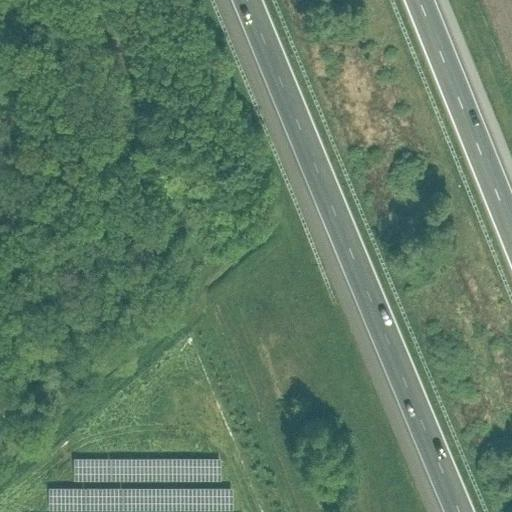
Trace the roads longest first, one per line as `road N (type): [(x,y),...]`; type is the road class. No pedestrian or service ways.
road 1 (motorway): [(247,0),(455,511)]
road 2 (motorway): [(511,225),(422,0)]
